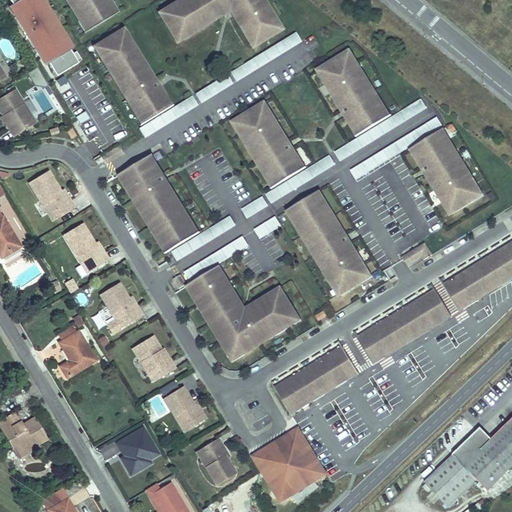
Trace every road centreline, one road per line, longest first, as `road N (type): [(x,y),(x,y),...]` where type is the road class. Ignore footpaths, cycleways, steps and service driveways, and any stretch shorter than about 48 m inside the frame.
road 1 (residential): [(224,395),(71,152),(0,153)]
road 2 (residential): [(511,225),(255,377)]
road 3 (secondary): [(339,511),(511,348)]
road 4 (unknown): [(511,388),(386,511)]
road 5 (residential): [(255,377),(281,423),(250,441),(224,395)]
road 6 (unclassified): [(409,0),(511,84)]
